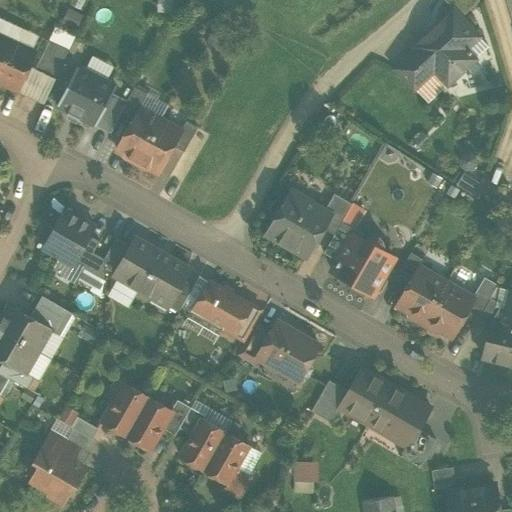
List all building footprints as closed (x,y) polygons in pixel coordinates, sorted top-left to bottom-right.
[(453,9),(412,47),(414,50),(394,69),(413,90),(433,71),(447,85),(475,60),(465,49),(479,37),(453,9)] [(75,36),(55,27),(48,41),(68,50),(75,36)] [(35,52),(0,35),(0,83),(17,91),(29,67),(35,52)] [(48,41),(34,70),(54,79),(68,50),(48,41)] [(34,70),(29,67),(17,91),(43,103),(54,79),(34,70)] [(60,118),(99,138),(124,90),(84,70),(60,118)] [(134,87),(121,111),(133,118),(138,108),(139,108),(147,93),(134,87)] [(133,118),(116,149),(137,161),(159,120),(139,108),(138,108),(133,118)] [(180,131),(159,120),(137,161),(158,172),(173,146),(181,131),(180,131)] [(185,121),(180,131),(181,131),(173,146),(183,151),(197,127),(185,121)] [(324,211),(291,192),(284,204),(278,205),(271,217),(273,222),(266,234),(306,257),(322,228),(330,214),(324,211)] [(351,204),(334,194),(324,211),(330,214),(322,228),(334,235),(341,222),(351,204)] [(94,226),(64,209),(42,248),(59,258),(62,254),(75,261),(88,236),(94,226)] [(334,235),(323,253),(337,261),(352,234),(360,239),(362,234),(341,222),(334,235)] [(373,237),(368,238),(365,242),(360,239),(352,234),(337,261),(331,271),(372,295),(393,258),(380,250),(382,246),(381,241),(378,238),(373,237)] [(99,242),(88,236),(75,261),(84,266),(82,268),(103,280),(103,258),(93,253),(99,242)] [(126,243),(115,237),(103,258),(114,265),(126,243)] [(189,268),(135,238),(113,276),(167,307),(182,280),(189,268)] [(410,252),(397,275),(409,282),(418,266),(419,266),(423,259),(410,252)] [(419,266),(418,266),(409,282),(395,305),(417,318),(416,320),(422,324),(446,282),(419,266)] [(182,280),(167,307),(177,313),(193,286),(182,280)] [(496,287),(484,280),(478,291),(489,298),(496,287)] [(251,306),(209,282),(185,324),(213,340),(221,326),(234,334),(251,306)] [(474,298),(446,282),(422,324),(428,327),(430,325),(451,338),(465,314),(474,298)] [(478,291),(474,298),(465,314),(477,321),(490,298),(489,298),(478,291)] [(511,291),(508,291),(504,309),(499,307),(498,307),(490,321),(489,327),(481,358),(511,365),(511,291)] [(72,314),(41,296),(29,317),(49,328),(49,329),(59,335),(72,314)] [(490,298),(477,321),(489,327),(490,321),(498,307),(499,307),(500,306),(501,305),(490,298)] [(29,317),(9,305),(0,321),(0,329),(37,351),(49,329),(49,328),(29,317)] [(297,333),(276,321),(270,331),(255,358),(257,359),(279,371),(286,369),(300,377),(301,376),(307,376),(312,369),(307,364),(318,345),(305,337),(303,338),(302,339),(297,336),(298,335),(297,333)] [(255,322),(238,354),(254,364),(257,359),(255,358),(270,331),(255,322)] [(37,351),(0,329),(0,359),(3,361),(24,373),(24,372),(37,351)] [(24,373),(3,361),(0,365),(0,373),(9,378),(26,388),(33,377),(24,372),(24,373)] [(377,376),(363,368),(349,392),(340,408),(341,408),(368,424),(390,385),(376,378),(377,376)] [(0,373),(0,393),(9,378),(0,373)] [(328,380),(310,411),(332,424),(341,408),(340,408),(349,392),(328,380)] [(124,384),(102,422),(125,435),(147,398),(124,384)] [(412,398),(390,385),(368,424),(405,445),(406,446),(416,429),(429,406),(413,396),(412,398)] [(147,398),(125,435),(149,449),(161,427),(170,411),(147,398)] [(190,407),(176,399),(170,411),(161,427),(174,435),(179,427),(190,407)] [(203,415),(190,407),(179,427),(191,435),(200,419),(201,419),(203,415)] [(98,428),(76,416),(70,426),(72,428),(92,439),(98,428)] [(201,419),(200,419),(191,435),(179,456),(202,470),(224,432),(201,419)] [(92,439),(72,428),(67,438),(86,449),(92,439)] [(435,440),(416,429),(406,446),(405,445),(399,456),(419,468),(435,440)] [(260,453),(224,432),(203,470),(225,483),(226,483),(235,468),(247,475),(260,453)] [(81,465),(46,445),(35,463),(40,466),(32,480),(51,491),(49,494),(61,500),(69,487),(72,489),(80,475),(77,473),(81,465)] [(316,491),(318,460),(293,459),(292,490),(316,491)] [(452,467),(431,470),(433,489),(449,486),(454,480),(452,467)] [(247,475),(235,468),(226,483),(225,483),(222,489),(235,496),(241,494),(250,477),(247,475)] [(498,511),(494,485),(470,488),(473,511),(498,511)] [(473,511),(470,488),(446,492),(449,511),(473,511)] [(394,511),(393,496),(363,501),(364,511),(394,511)]
